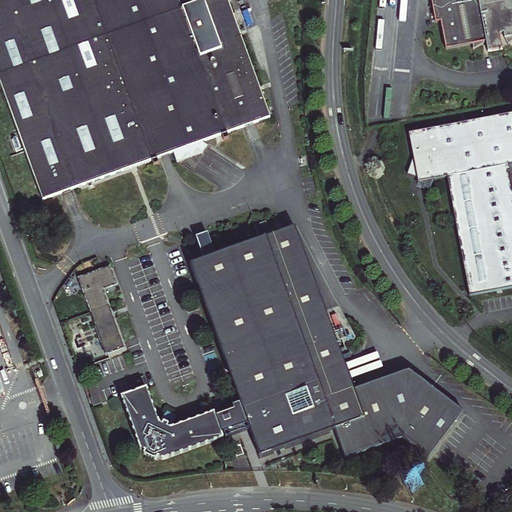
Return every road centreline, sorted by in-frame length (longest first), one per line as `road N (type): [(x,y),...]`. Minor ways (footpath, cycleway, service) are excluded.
road 1 (residential): [(336,0),(336,129),(364,220),(427,318),(511,390)]
road 2 (residential): [(0,205),(108,511)]
road 3 (tertiary): [(380,511),(276,499),(147,511)]
